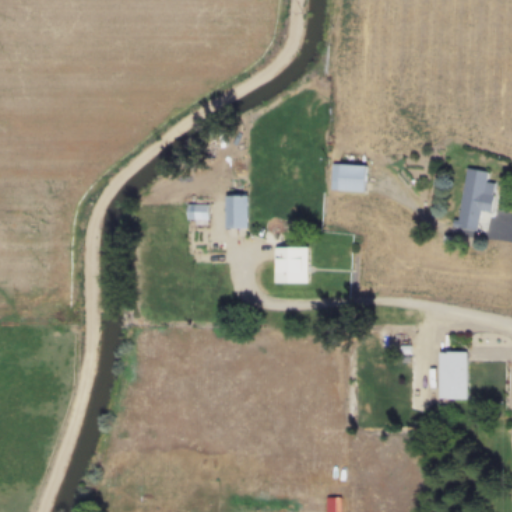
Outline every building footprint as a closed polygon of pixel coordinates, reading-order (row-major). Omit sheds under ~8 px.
[(378,168),(377,195),(341,192),(343,165),(378,168)] [(478,169),(469,221),(465,221),(463,228),(490,234),(494,213),(502,215),(505,197),(503,196),(505,185),(497,183),(499,173),(478,169)] [(258,198),(258,231),(236,231),(236,198),(258,198)] [(219,206),(219,227),(205,227),(205,221),(198,221),(198,206),(219,206)] [(320,250),(321,287),(286,286),(285,249),(320,250)] [(450,354),(449,400),(478,402),(478,355),(450,354)]
